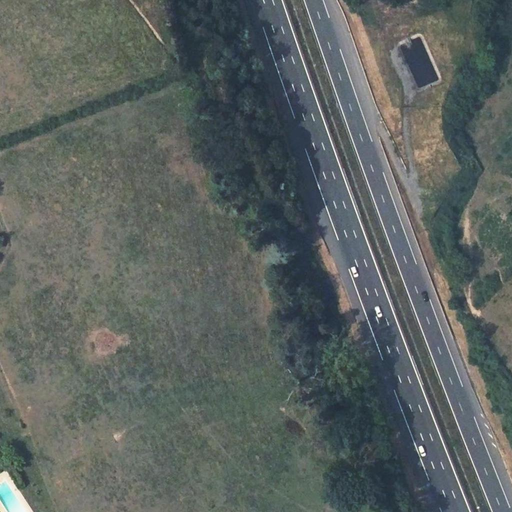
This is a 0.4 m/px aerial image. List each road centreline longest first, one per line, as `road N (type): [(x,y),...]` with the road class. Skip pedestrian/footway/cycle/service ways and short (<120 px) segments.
road 1 (motorway): [(268,0),(456,511)]
road 2 (motorway): [(502,511),(315,0)]
